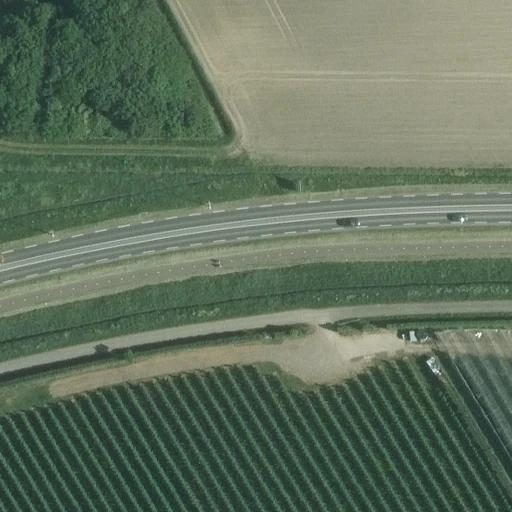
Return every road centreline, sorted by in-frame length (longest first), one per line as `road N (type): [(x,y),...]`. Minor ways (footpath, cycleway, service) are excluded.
road 1 (unclassified): [(0,371),(225,326),(511,307)]
road 2 (primary): [(0,270),(212,229),(367,214),(511,213)]
road 3 (track): [(229,156),(0,148)]
